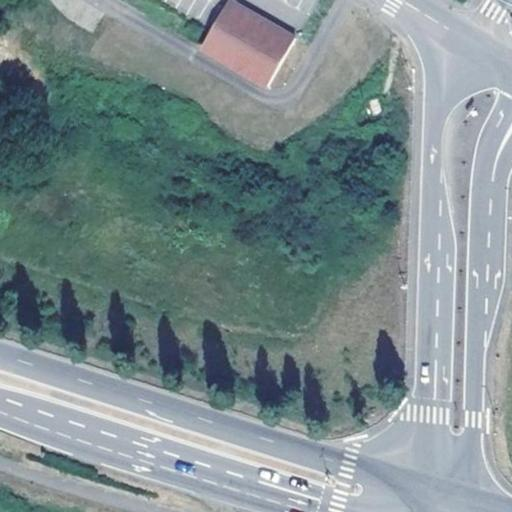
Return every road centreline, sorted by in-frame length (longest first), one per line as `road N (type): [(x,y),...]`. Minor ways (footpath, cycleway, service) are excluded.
road 1 (secondary): [(462,38),(428,144),(432,403),(420,491)]
road 2 (primary): [(420,491),(0,356)]
road 3 (secondary): [(479,509),(477,343),(495,152),(511,123)]
road 4 (primary): [(0,405),(330,511)]
